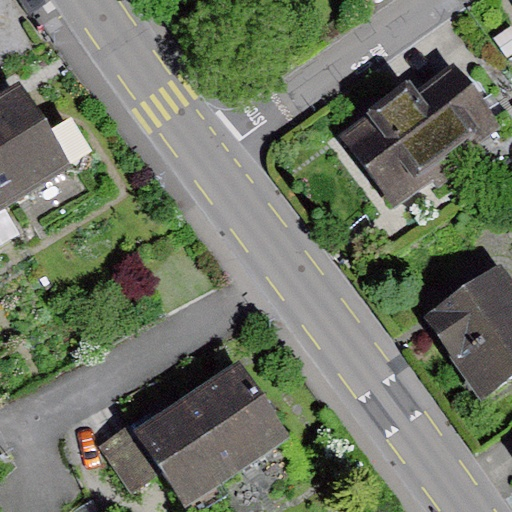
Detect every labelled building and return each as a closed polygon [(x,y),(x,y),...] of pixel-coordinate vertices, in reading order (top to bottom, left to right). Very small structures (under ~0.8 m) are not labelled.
[(511,31),(495,44),(509,62),(511,59),(511,31)] [(451,75),(336,151),(382,220),(497,143),(451,75)] [(21,88),(0,100),(0,210),(70,168),(21,88)] [(511,286),(499,268),(425,322),(486,406),(511,386),(511,286)] [(241,359),(100,445),(130,493),(164,472),(186,507),(292,442),(241,359)]
